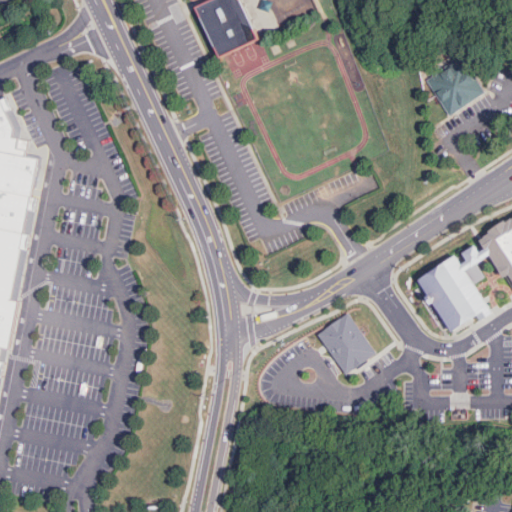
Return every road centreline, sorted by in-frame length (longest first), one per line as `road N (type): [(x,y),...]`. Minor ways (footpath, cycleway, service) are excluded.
road 1 (tertiary): [(226,278),(99,0)]
road 2 (tertiary): [(511,174),(368,270)]
road 3 (secondary): [(233,353),(204,511)]
